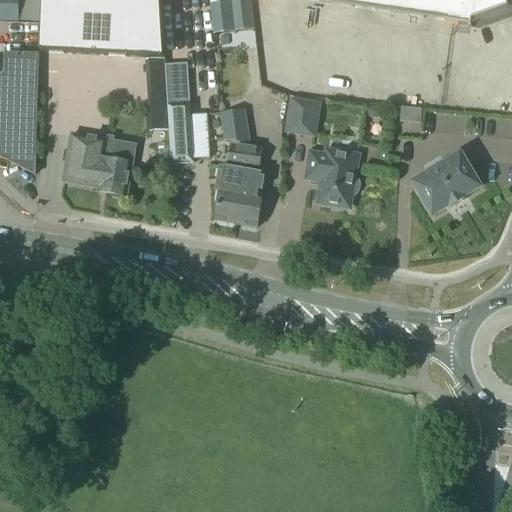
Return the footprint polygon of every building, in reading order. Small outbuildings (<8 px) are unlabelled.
[(0,0),(0,24),(18,25),(19,2),(18,2),(17,0),(0,0)] [(42,0),(40,55),(93,57),(162,61),(158,0),(42,0)] [(210,4),(209,5),(213,35),(220,34),(234,33),(230,2),(248,0),(210,0),(211,4),(210,4)] [(288,0),(445,23),(445,25),(470,29),(471,24),(507,11),(503,0),(288,0)] [(3,75),(0,77),(0,159),(35,178),(39,56),(3,55),(3,75)] [(147,94),(148,110),(167,109),(167,107),(166,93),(147,94)] [(313,140),(319,108),(291,103),(286,135),(313,140)] [(189,105),(167,107),(171,166),(193,165),(190,105),(189,105)] [(367,116),(370,120),(377,121),(380,118),(381,113),(379,109),(371,108),(367,111),(367,116)] [(400,123),(409,124),(410,110),(401,110),(400,123)] [(245,112),(243,112),(219,116),(223,144),(250,147),(245,112)] [(71,137),(62,184),(98,191),(97,195),(109,197),(112,200),(119,201),(122,199),(125,200),(133,155),(134,148),(107,143),(71,137)] [(214,223),(235,227),(249,151),(233,148),(229,170),(220,169),(216,192),(220,193),(214,223)] [(262,153),(249,151),(235,227),(256,231),(261,198),(260,198),(262,186),(257,185),(262,153)] [(358,193),(359,190),(359,186),(358,183),(353,182),(357,160),(326,155),(325,158),(309,156),(305,183),(321,185),(317,206),(348,211),(350,198),(355,199),(357,196),(358,193)] [(464,200),(478,191),(459,161),(442,171),(441,169),(430,176),(431,177),(414,187),(433,218),(446,210),(448,212),(465,201),(464,200)]
